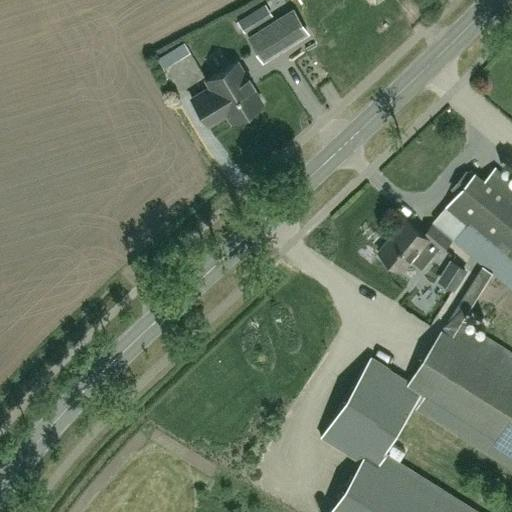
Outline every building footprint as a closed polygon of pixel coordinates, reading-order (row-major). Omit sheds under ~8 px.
[(262,19),(257,7),(241,13),(247,26),(262,19)] [(284,46),(306,32),(292,9),(270,23),(248,36),(262,59),(284,46)] [(206,80),(210,87),(220,81),(236,109),(227,114),(231,121),(262,103),(237,62),(206,80)] [(220,81),(210,87),(191,98),(208,126),(227,114),(236,109),(220,81)] [(511,273),(511,182),(496,169),(486,181),(477,173),(435,222),(456,240),(463,232),(490,255),(442,331),(441,331),(410,381),(371,356),(321,437),(360,461),(328,511),(475,511),(384,455),(424,391),(427,393),(418,407),(511,465),(511,354),(461,322),(499,262),(511,273)] [(440,249),(443,252),(452,241),(434,225),(425,235),(408,219),(380,251),(403,271),(413,259),(423,268),(440,249)]
